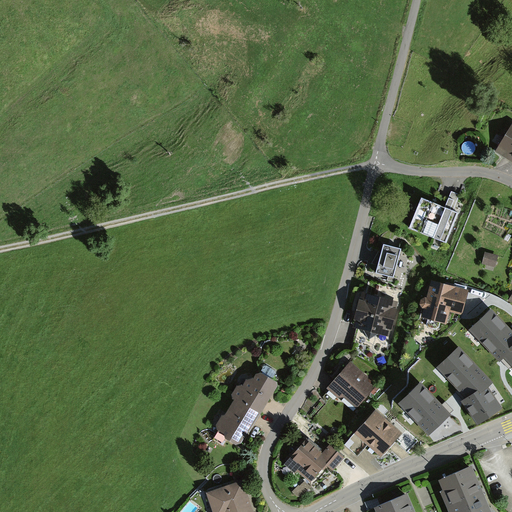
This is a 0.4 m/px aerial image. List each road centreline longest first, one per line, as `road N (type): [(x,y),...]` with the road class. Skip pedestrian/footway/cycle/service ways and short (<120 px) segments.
road 1 (track): [(375,165),(0,250)]
road 2 (residential): [(375,165),(328,341),(264,463),(281,511)]
road 3 (tertiary): [(511,425),(315,511)]
road 4 (unclassified): [(416,0),(375,165)]
road 5 (residential): [(375,165),(486,173),(511,184)]
